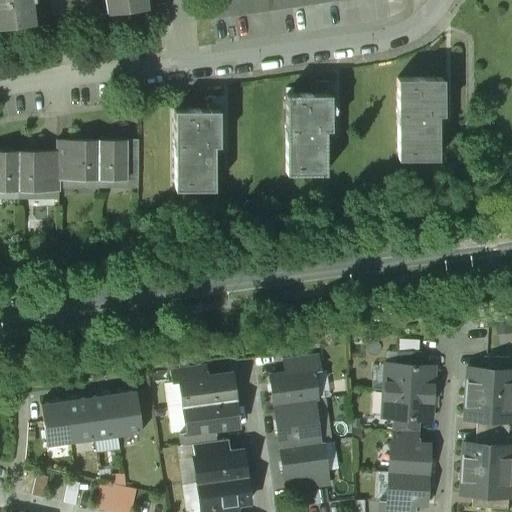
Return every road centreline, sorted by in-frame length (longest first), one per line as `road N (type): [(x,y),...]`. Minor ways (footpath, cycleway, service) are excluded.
road 1 (tertiary): [(511,242),(0,314)]
road 2 (residential): [(0,89),(383,43),(409,31),(438,0)]
